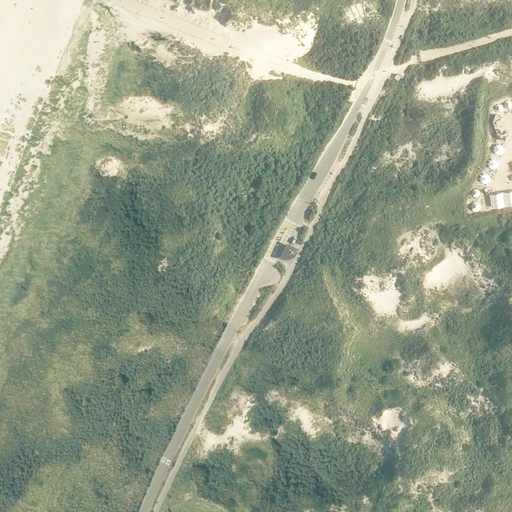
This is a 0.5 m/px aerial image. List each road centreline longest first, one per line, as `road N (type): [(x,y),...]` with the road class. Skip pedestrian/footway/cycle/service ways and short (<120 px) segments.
road 1 (unclassified): [(144,511),(262,275)]
road 2 (unclassified): [(298,211),(371,80),(400,0)]
